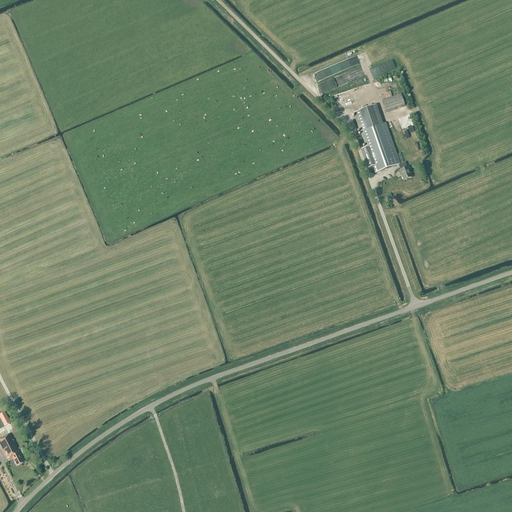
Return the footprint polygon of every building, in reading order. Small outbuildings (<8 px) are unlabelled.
[(374,77),(396,70),(393,61),(371,68),(374,77)] [(319,81),(323,79),(319,71),(315,74),(319,81)] [(337,86),(352,80),(349,72),(334,78),(337,86)] [(405,106),(401,95),(382,102),(386,113),(405,106)] [(373,167),(375,173),(398,165),(400,171),(399,171),(401,175),(401,174),(404,181),(412,178),(408,168),(405,163),(401,164),(386,123),(383,124),(377,105),(353,113),(360,133),(361,132),(368,151),(363,153),(368,168),(373,167)] [(5,413),(0,415),(0,419),(4,427),(10,424),(5,413)] [(17,466),(22,464),(19,456),(20,456),(9,434),(0,438),(0,446),(6,457),(9,461),(13,459),(17,466)]
